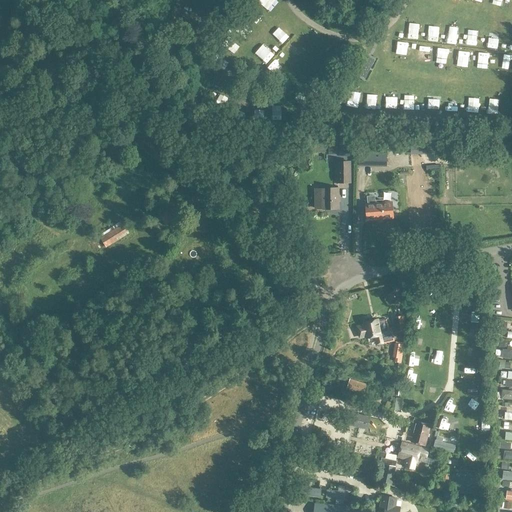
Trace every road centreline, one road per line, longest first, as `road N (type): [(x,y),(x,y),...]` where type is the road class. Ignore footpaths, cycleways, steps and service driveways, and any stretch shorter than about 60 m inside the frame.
road 1 (unclassified): [(285,511),(298,415),(339,290),(382,271),(511,246)]
road 2 (track): [(339,290),(301,263),(65,0)]
road 3 (unknown): [(0,501),(58,474),(112,481),(186,511)]
road 4 (unknown): [(303,396),(324,402),(320,476),(396,496),(399,511)]
